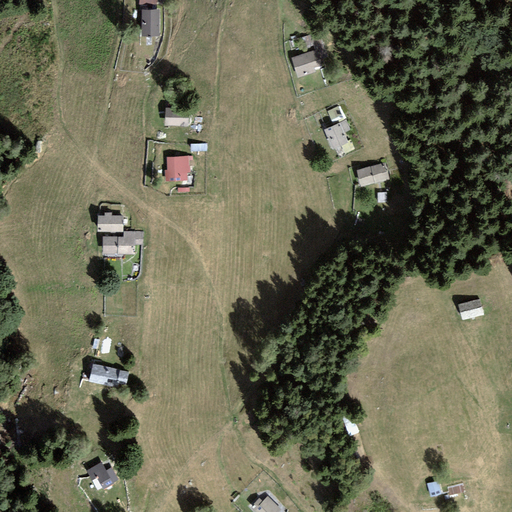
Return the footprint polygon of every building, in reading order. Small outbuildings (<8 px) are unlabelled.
[(158,10),(142,10),(142,34),(158,34),(158,10)] [(317,49),(290,59),(296,76),(323,67),(317,49)] [(179,115),(166,113),(165,123),(178,125),(179,115)] [(341,121),(324,130),(333,148),(350,140),(341,121)] [(190,157),(170,157),(169,182),(189,182),(190,157)] [(384,166),(360,172),(364,189),(388,183),(384,166)] [(190,185),(175,187),(177,196),(191,194),(190,185)] [(122,216),(99,216),(99,229),(121,229),(122,216)] [(124,238),(104,238),(104,252),(133,253),(133,243),(142,243),(142,233),(124,232),(124,238)] [(478,300),(459,305),(463,321),(480,317),(478,300)] [(128,373),(94,364),(90,379),(116,385),(117,381),(126,383),(128,373)] [(118,479),(107,459),(88,470),(93,478),(98,475),(105,487),(118,479)] [(440,492),(437,481),(429,484),(432,495),(440,492)] [(278,511),(266,498),(254,509),(256,511),(278,511)]
